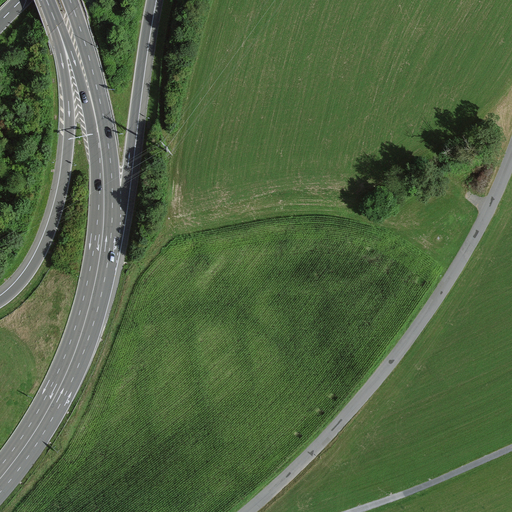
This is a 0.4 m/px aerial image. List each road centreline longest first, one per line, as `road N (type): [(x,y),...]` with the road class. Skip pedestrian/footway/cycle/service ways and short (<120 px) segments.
road 1 (secondary): [(57,26),(89,116),(96,224),(64,358),(0,466)]
road 2 (unclassified): [(511,154),(489,211),(423,320),(353,408),(245,511)]
road 3 (motorway): [(57,26),(69,113),(63,186),(33,266),(0,301)]
road 4 (secondary): [(0,492),(70,384),(109,249)]
road 5 (secondary): [(109,249),(106,132),(70,0)]
road 6 (motorway): [(109,249),(122,210),(152,0)]
road 7 (track): [(357,511),(511,447)]
